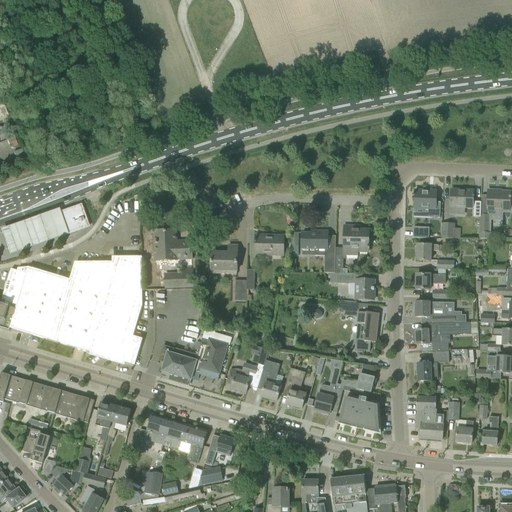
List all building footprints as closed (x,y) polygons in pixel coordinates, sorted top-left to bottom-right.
[(450,207),(449,208),(449,215),(455,215),(455,208),(465,208),(472,208),(473,198),(474,198),(474,196),(473,196),(473,191),(461,190),(461,193),(454,192),(454,190),(451,190),(450,200),(450,207)] [(424,214),(434,215),(435,209),(436,210),(436,192),(433,192),(433,193),(428,193),(428,191),(414,191),(414,195),(412,195),(412,196),(414,196),(414,209),(425,209),(424,214)] [(479,233),(479,239),(492,240),(492,233),(488,232),(488,217),(494,217),(495,210),(501,210),(509,211),(509,204),(509,199),(511,199),(511,197),(510,197),(510,192),(499,192),(498,193),(494,192),(488,192),(488,196),(481,196),(481,207),(480,216),(479,233)] [(81,204),(59,211),(68,234),(89,227),(81,204)] [(0,228),(0,233),(7,255),(66,235),(56,208),(0,228)] [(441,238),(460,239),(461,229),(453,229),(453,225),(442,224),(441,238)] [(428,226),(423,226),(413,225),(413,238),(428,239),(428,226)] [(343,247),(346,248),(346,256),(358,257),(358,252),(368,253),(369,231),(360,230),(360,226),(344,226),(343,247)] [(154,243),(154,254),(154,261),(177,260),(191,259),(191,241),(176,242),(175,231),(155,232),(155,243),(154,243)] [(319,253),(327,254),(327,242),(328,232),(319,232),(319,234),(312,234),(301,233),(301,243),(301,248),(319,249),(319,253)] [(283,239),(268,238),(268,236),(255,236),(255,240),(254,240),(254,243),(255,243),(255,254),(283,255),(283,237),(283,239)] [(416,261),(426,261),(430,261),(430,251),(438,251),(438,246),(417,245),(416,261)] [(227,271),(227,275),(237,275),(237,256),(237,246),(228,246),(228,253),(211,253),(210,271),(227,271)] [(0,328),(9,331),(10,329),(74,348),(75,346),(84,349),(84,351),(91,353),(91,350),(125,360),(124,363),(134,366),(142,339),(133,337),(136,327),(142,304),(142,257),(117,257),(117,258),(112,258),(113,263),(75,263),(70,280),(28,268),(18,269),(17,271),(11,269),(1,303),(0,303),(0,328)] [(326,273),(335,274),(335,259),(326,259),(326,273)] [(335,274),(338,274),(338,273),(347,273),(347,269),(343,269),(343,259),(335,259),(335,274)] [(445,269),(453,270),(458,270),(458,262),(437,262),(437,269),(438,269),(440,269),(445,269)] [(165,275),(166,288),(192,287),(192,270),(184,270),(184,274),(165,275)] [(247,290),(247,301),(251,301),(251,296),(248,296),(249,290),(254,290),(255,271),(247,270),(247,282),(247,290)] [(338,273),(338,274),(338,283),(354,284),(354,274),(347,273),(338,273)] [(416,275),(416,290),(430,290),(430,284),(445,284),(445,275),(438,275),(437,275),(426,275),(416,275)] [(356,280),(356,300),(373,301),(374,291),(372,291),(372,282),(374,282),(374,281),(356,280)] [(235,301),(247,301),(247,290),(247,282),(236,281),(235,301)] [(496,296),(511,296),(511,294),(511,288),(497,288),(491,288),(490,295),(496,295),(496,296)] [(366,324),(364,341),(375,343),(378,314),(367,313),(368,305),(339,302),(339,310),(345,311),(344,315),(358,317),(358,323),(366,324)] [(416,302),(415,318),(425,318),(429,318),(433,318),(433,324),(438,324),(464,324),(464,316),(443,316),(443,311),(446,311),(446,303),(429,303),(426,303),(416,302)] [(502,311),(501,319),(511,319),(511,303),(510,303),(509,311),(504,311),(502,311)] [(481,315),(480,323),(488,323),(488,324),(494,324),(494,315),(481,315)] [(426,330),(415,331),(416,345),(421,345),(439,344),(439,336),(438,324),(425,325),(426,330)] [(464,324),(438,324),(439,336),(471,335),(471,324),(464,324)] [(492,329),(491,336),(496,336),(502,337),(501,346),(506,346),(511,346),(511,330),(507,330),(492,329)] [(219,375),(228,346),(209,340),(208,341),(202,340),(198,356),(163,346),(159,362),(164,363),(161,372),(170,375),(168,380),(188,386),(190,380),(191,381),(194,371),(195,366),(200,368),(200,369),(219,375)] [(439,344),(421,345),(421,352),(437,351),(448,351),(454,351),(454,343),(448,343),(439,344)] [(480,344),(479,351),(487,351),(487,352),(497,352),(500,353),(500,346),(495,345),(487,345),(480,344)] [(264,366),(268,351),(261,349),(259,356),(255,355),(252,363),(264,366)] [(432,353),(433,364),(430,364),(417,365),(418,382),(431,381),(438,380),(437,364),(449,363),(448,352),(432,353)] [(487,357),(487,364),(496,365),(496,373),(500,373),(509,374),(509,372),(511,372),(511,366),(510,365),(510,358),(505,357),(506,353),(500,353),(497,352),(497,357),(496,357),(487,357)] [(319,374),(323,359),(319,358),(315,373),(319,374)] [(279,392),(281,386),(274,384),(280,364),(266,360),(263,370),(260,378),(261,378),(259,385),(264,386),(263,391),(261,397),(276,402),(279,392)] [(248,387),(250,378),(254,379),(257,368),(245,364),(243,371),(242,372),(246,373),(245,376),(242,375),(241,377),(229,374),(227,383),(232,384),(231,389),(233,390),(235,393),(241,395),(244,393),(246,394),(248,387)] [(340,385),(343,385),(356,389),(369,393),(371,394),(375,378),(373,378),(375,367),(363,365),(361,375),(360,374),(358,381),(341,381),(340,385)] [(286,405),(301,409),(304,400),(306,394),(299,392),(305,373),(290,369),(284,391),(284,392),(285,390),(290,391),(286,405)] [(340,399),(342,391),(342,390),(343,385),(340,385),(337,384),(340,373),(334,371),(330,387),(323,386),(320,388),(317,400),(314,410),(321,412),(321,414),(328,416),(329,413),(330,414),(332,408),(338,409),(340,399),(341,399),(340,399)] [(476,371),(476,379),(490,379),(500,380),(500,373),(496,373),(490,373),(490,372),(476,371)] [(1,373),(0,376),(0,402),(2,403),(3,399),(26,406),(33,383),(1,373)] [(49,413),(55,414),(62,391),(33,383),(26,406),(49,413)] [(368,397),(369,393),(356,389),(343,385),(342,390),(342,391),(368,397)] [(62,391),(55,414),(54,414),(87,423),(94,401),(62,391)] [(443,431),(444,417),(436,416),(436,410),(435,410),(436,398),(434,398),(426,398),(416,398),(416,411),(417,411),(415,430),(421,430),(420,439),(441,441),(442,441),(443,431)] [(363,431),(375,434),(376,430),(380,430),(379,404),(370,402),(369,407),(344,400),(338,424),(357,429),(357,426),(364,428),(363,431)] [(101,403),(94,426),(103,428),(100,440),(106,442),(108,437),(116,407),(101,403)] [(448,420),(458,421),(458,404),(449,403),(448,420)] [(116,407),(108,437),(113,438),(114,439),(116,431),(114,430),(116,424),(120,425),(119,427),(126,429),(126,427),(127,427),(131,411),(116,407)] [(144,440),(163,445),(170,421),(151,415),(144,440)] [(488,424),(490,424),(490,432),(483,432),(483,435),(482,445),(497,446),(499,418),(489,417),(488,424)] [(163,445),(182,451),(189,426),(170,421),(163,445)] [(455,442),(471,444),(472,434),(473,422),(457,421),(457,428),(455,442)] [(189,426),(182,451),(189,453),(187,459),(198,462),(202,448),(203,448),(204,442),(207,432),(189,426)] [(23,452),(33,455),(31,461),(35,462),(35,464),(41,466),(50,437),(39,434),(37,440),(27,437),(23,452)] [(213,436),(205,464),(212,467),(216,453),(230,457),(235,440),(220,436),(220,438),(213,436)] [(79,460),(75,472),(83,474),(87,462),(79,460)] [(97,476),(111,479),(113,472),(99,468),(97,476)] [(0,496),(3,500),(15,490),(0,470),(0,496)] [(198,485),(197,487),(222,481),(220,471),(201,475),(198,485)] [(158,496),(162,474),(151,472),(148,486),(146,486),(144,493),(158,496)] [(195,473),(192,483),(198,485),(201,475),(195,473)] [(81,485),(82,482),(84,476),(76,475),(74,483),(81,485)] [(82,482),(104,488),(106,480),(96,477),(84,476),(82,482)] [(367,511),(366,493),(364,476),(330,480),(333,499),(335,511),(367,511)] [(54,486),(64,496),(73,487),(62,477),(54,486)] [(302,504),(316,504),(317,504),(317,501),(317,495),(318,495),(318,481),(302,481),(302,504)] [(176,483),(162,486),(164,496),(178,493),(176,483)] [(404,486),(367,490),(368,493),(369,510),(374,509),(374,511),(391,511),(391,503),(397,502),(398,511),(405,511),(405,499),(406,499),(404,486)] [(86,504),(82,511),(97,511),(104,500),(93,494),(94,491),(87,487),(80,500),(86,504)] [(18,488),(15,490),(3,500),(2,500),(0,501),(0,508),(7,503),(11,509),(25,498),(18,488)] [(268,504),(267,504),(266,511),(288,511),(289,507),(288,507),(288,489),(287,489),(287,490),(282,490),(282,489),(280,489),(280,490),(275,490),(275,489),(273,489),(273,499),(273,504),(268,504)] [(164,498),(142,501),(143,506),(146,505),(165,502),(184,498),(201,494),(200,490),(164,497),(164,498)] [(140,496),(126,499),(127,506),(127,507),(141,505),(140,501),(140,496)] [(317,504),(316,504),(317,511),(306,511),(301,511),(325,511),(326,502),(317,501),(317,504)]
